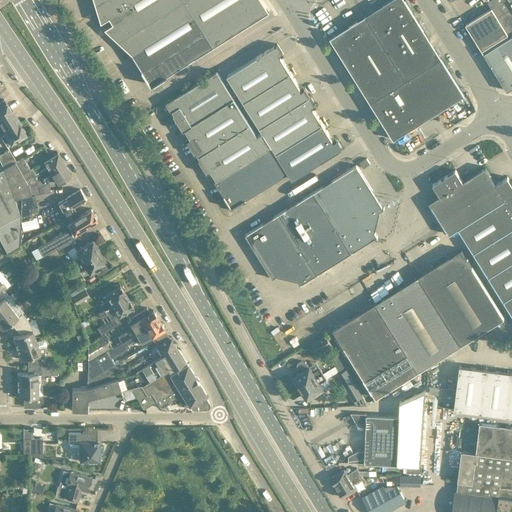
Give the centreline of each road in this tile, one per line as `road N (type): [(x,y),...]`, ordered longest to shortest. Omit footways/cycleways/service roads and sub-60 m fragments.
road 1 (primary): [(0,25),(304,511)]
road 2 (residential): [(344,511),(144,164),(94,85),(73,79)]
road 3 (primary): [(326,511),(73,79)]
road 4 (unclassified): [(0,59),(59,137),(208,378),(222,417)]
road 5 (unclassified): [(396,167),(289,6)]
road 6 (unclassified): [(497,115),(427,0)]
road 7 (residential): [(132,417),(1,418)]
